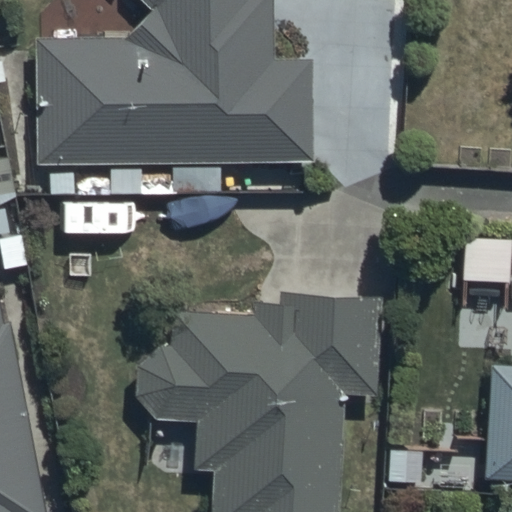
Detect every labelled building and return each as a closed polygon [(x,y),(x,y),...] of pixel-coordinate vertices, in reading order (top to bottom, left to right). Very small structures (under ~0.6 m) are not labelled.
[(128,38),(35,40),(36,163),(170,162),(170,193),(220,193),(220,164),(313,163),(312,60),(274,60),(273,0),(138,0),(149,10),(128,38)] [(493,349),(493,348),(495,349),(498,349),(501,349),(504,348),(506,347),(509,347),(511,346),(511,345),(511,288),(510,287),(508,286),(505,286),(502,285),(500,285),(497,285),(495,285),(492,285),(490,286),(487,286),(484,287),(482,288),(480,290),(477,291),(475,293),(473,295),(471,297),(470,299),(468,301),(467,304),(466,306),(465,309),(465,312),(465,314),(464,317),(465,320),(465,322),(466,325),(466,328),(467,330),(469,333),(470,335),(472,337),(473,339),(475,341),(477,343),(480,344),(482,346),(485,347),(487,348),(490,348),(493,349)] [(253,316),(169,311),(169,338),(136,366),(132,397),(153,418),(192,420),(189,470),(210,471),(206,511),(336,511),(343,398),(376,400),(382,298),(280,292),(279,304),(254,303),(253,316)] [(0,311),(0,511),(46,511),(10,324),(3,325),(0,311)] [(511,366),(485,365),(480,481),(511,482),(511,366)]
